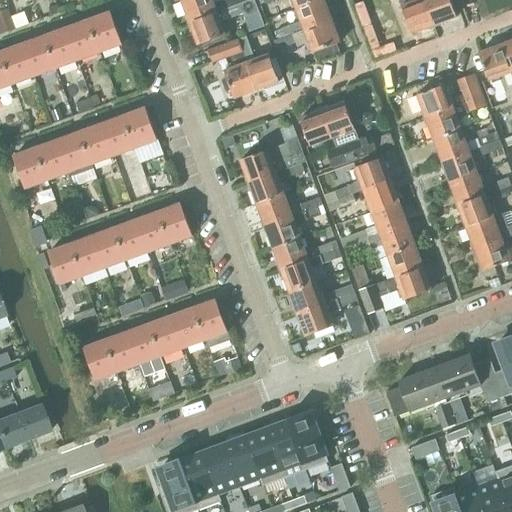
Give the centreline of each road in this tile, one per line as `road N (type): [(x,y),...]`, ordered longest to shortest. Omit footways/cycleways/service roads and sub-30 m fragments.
road 1 (residential): [(195,135),(511,18)]
road 2 (residential): [(0,491),(287,384)]
road 3 (residential): [(195,135),(287,384)]
road 4 (residential): [(340,365),(511,301)]
road 5 (residential): [(340,365),(395,511)]
road 6 (residential): [(146,0),(195,135)]
